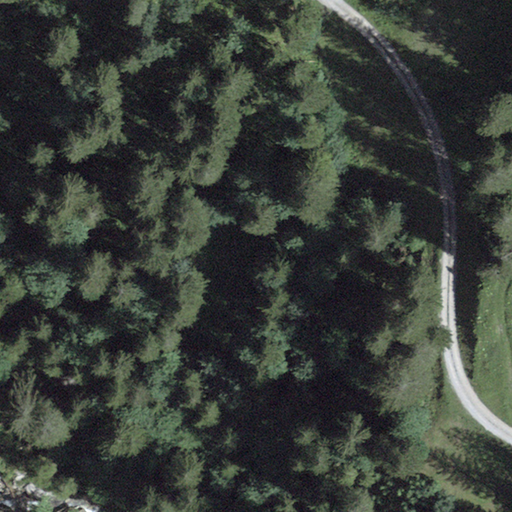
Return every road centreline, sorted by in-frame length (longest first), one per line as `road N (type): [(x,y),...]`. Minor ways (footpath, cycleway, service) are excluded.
road 1 (track): [(511,432),(465,396),(445,340),(433,287),(439,158),(400,71),(324,0)]
road 2 (track): [(511,432),(491,293),(511,181)]
